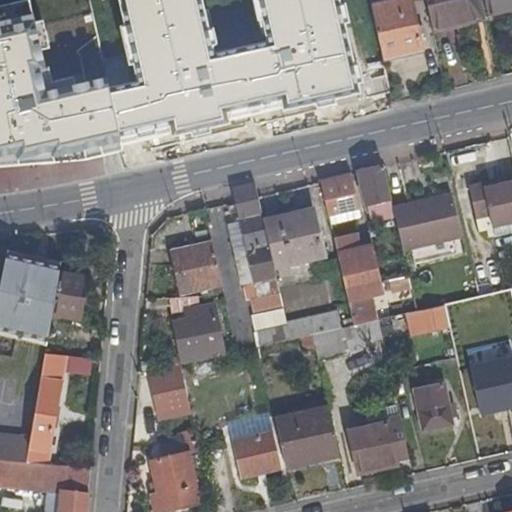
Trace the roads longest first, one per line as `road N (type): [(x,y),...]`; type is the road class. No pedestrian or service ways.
road 1 (secondary): [(133,190),(511,102)]
road 2 (residential): [(105,511),(133,190)]
road 3 (residential): [(353,511),(511,475)]
road 4 (secondary): [(0,214),(133,190)]
